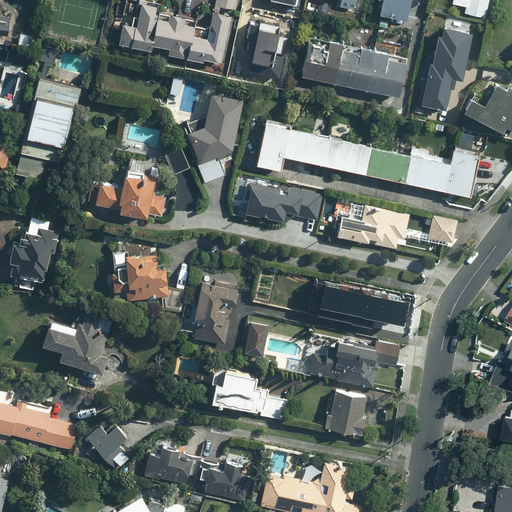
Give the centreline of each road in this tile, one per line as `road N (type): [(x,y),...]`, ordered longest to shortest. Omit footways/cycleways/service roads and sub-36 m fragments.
road 1 (unknown): [(96,398),(427,439)]
road 2 (residential): [(511,225),(451,308),(416,511)]
road 3 (unknown): [(178,210),(473,274)]
